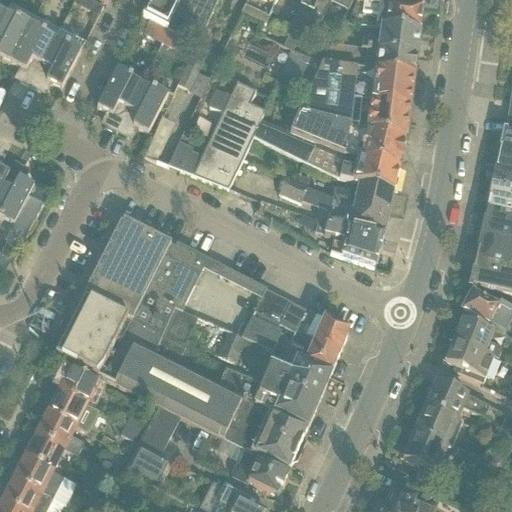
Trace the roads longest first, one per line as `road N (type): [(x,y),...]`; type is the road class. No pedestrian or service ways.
road 1 (residential): [(405,320),(107,171)]
road 2 (tertiary): [(405,320),(459,96),(470,0)]
road 3 (tertiary): [(317,511),(405,320)]
road 4 (residential): [(15,323),(89,177),(107,171)]
road 5 (residential): [(130,0),(63,137)]
